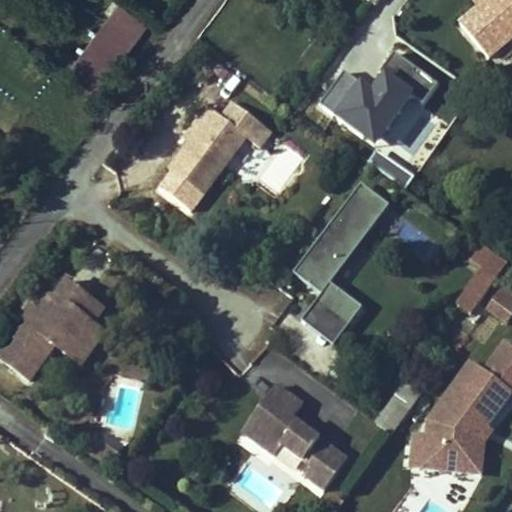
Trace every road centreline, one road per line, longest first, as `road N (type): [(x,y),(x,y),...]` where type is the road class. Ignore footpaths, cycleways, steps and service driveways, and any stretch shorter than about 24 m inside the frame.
road 1 (unclassified): [(0,285),(205,0)]
road 2 (unknown): [(67,191),(243,316)]
